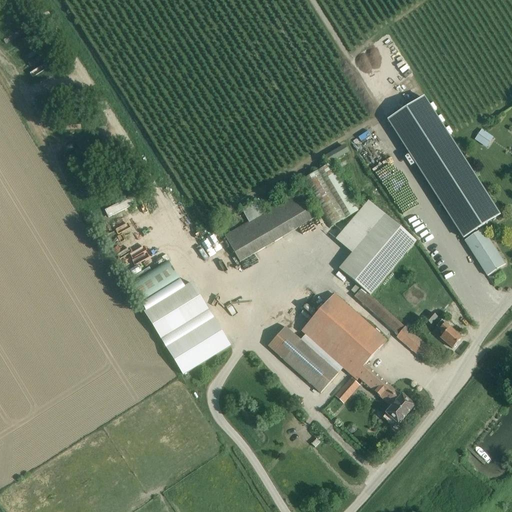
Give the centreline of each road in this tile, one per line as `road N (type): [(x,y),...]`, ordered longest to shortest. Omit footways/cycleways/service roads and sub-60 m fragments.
road 1 (unclassified): [(350,511),(440,410),(511,298)]
road 2 (track): [(162,199),(33,0)]
